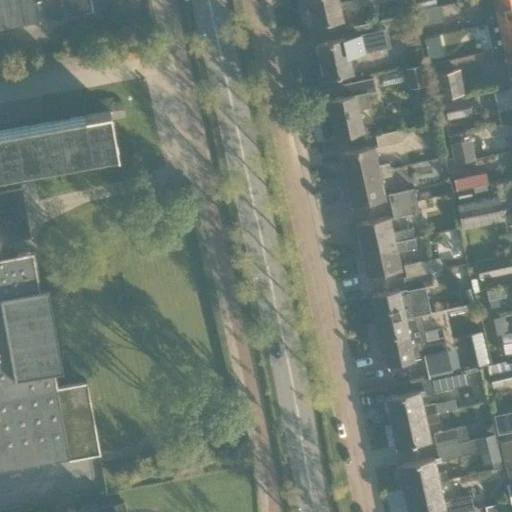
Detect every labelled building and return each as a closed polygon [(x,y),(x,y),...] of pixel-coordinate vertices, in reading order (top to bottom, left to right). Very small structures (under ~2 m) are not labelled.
[(0,0),(0,28),(63,14),(64,16),(92,10),(89,0),(0,0)] [(305,0),(312,26),(342,19),(339,2),(348,0),(305,0)] [(413,4),(415,11),(431,7),(429,0),(413,4)] [(511,0),(480,0),(483,10),(486,25),(498,22),(511,19),(511,0)] [(415,11),(419,28),(444,23),(440,5),(415,11)] [(511,19),(498,22),(486,25),(492,51),(504,49),(504,47),(511,45),(511,19)] [(344,38),(315,45),(323,78),(351,72),(347,55),(384,46),(379,26),(378,21),(367,23),(346,28),(349,40),(344,41),(344,38)] [(438,35),(425,37),(429,56),(442,54),(438,35)] [(0,40),(0,53),(19,51),(17,38),(0,40)] [(492,51),(490,52),(493,65),(498,64),(507,62),(510,75),(511,74),(511,45),(504,47),(504,49),(492,51)] [(408,89),(425,86),(421,65),(404,68),(408,89)] [(431,75),(437,99),(465,93),(459,68),(431,75)] [(367,93),(375,91),(372,79),(341,85),(343,97),(327,100),(335,135),(361,130),(357,110),(370,107),(367,93)] [(443,102),(447,119),(471,114),(467,97),(443,102)] [(511,107),(496,111),(499,125),(511,122),(511,107)] [(0,470),(99,453),(86,380),(56,386),(53,372),(62,370),(47,290),(39,291),(32,252),(19,254),(17,239),(32,236),(23,187),(0,190),(0,175),(116,154),(108,110),(0,129),(0,470)] [(375,135),(377,147),(402,141),(400,130),(375,135)] [(450,143),(454,163),(470,160),(466,140),(450,143)] [(339,153),(344,176),(388,167),(387,163),(377,165),(373,146),(339,153)] [(344,176),(350,204),(384,197),(380,176),(390,174),(388,167),(344,176)] [(478,172),(454,177),(457,189),(480,184),(478,172)] [(388,193),(390,205),(416,200),(413,188),(388,193)] [(458,201),(471,198),(469,188),(457,191),(458,201)] [(457,205),(461,227),(503,219),(498,197),(457,205)] [(418,211),(416,200),(390,205),(393,217),(418,211)] [(354,224),(360,249),(413,237),(410,228),(392,232),(388,216),(354,224)] [(413,237),(360,249),(366,275),(400,267),(396,251),(415,247),(413,237)] [(403,277),(430,272),(430,271),(441,269),(438,257),(403,264),(406,276),(403,277)] [(511,257),(496,261),(477,266),(480,278),(511,270),(511,257)] [(432,283),(430,272),(403,277),(405,289),(432,283)] [(488,300),(505,296),(503,286),(486,290),(488,300)] [(461,303),(472,300),(469,287),(458,290),(461,303)] [(371,294),(378,324),(420,315),(420,314),(412,315),(411,308),(403,310),(398,288),(371,294)] [(424,355),(423,354),(446,349),(443,336),(425,340),(420,315),(378,324),(387,364),(424,356),(424,355)] [(496,333),(507,331),(503,315),(492,317),(496,333)] [(484,343),(467,347),(472,366),(489,362),(484,343)] [(446,349),(423,354),(424,356),(428,377),(451,372),(446,349)] [(511,369),(490,375),(492,386),(511,382),(511,369)] [(428,377),(421,379),(424,394),(467,384),(463,370),(451,372),(428,377)] [(385,397),(390,421),(436,411),(434,402),(421,405),(418,390),(385,397)] [(436,411),(390,421),(396,446),(429,439),(425,423),(438,420),(436,411)] [(511,419),(511,413),(495,416),(498,431),(511,428),(511,419)] [(493,434),(495,433),(492,421),(481,424),(483,436),(493,434)] [(432,432),(436,448),(493,435),(493,434),(483,436),(467,439),(464,425),(432,432)] [(493,435),(436,448),(438,460),(479,451),(482,463),(499,460),(493,435)] [(507,476),(511,475),(511,455),(503,458),(507,476)] [(403,481),(405,488),(447,479),(446,470),(436,472),(433,457),(400,464),(403,481)] [(410,511),(413,511),(443,505),(440,492),(455,489),(452,478),(447,479),(405,488),(410,511)] [(470,495),(448,500),(450,511),(458,511),(473,509),(470,495)] [(125,511),(124,501),(91,511),(125,511)]
